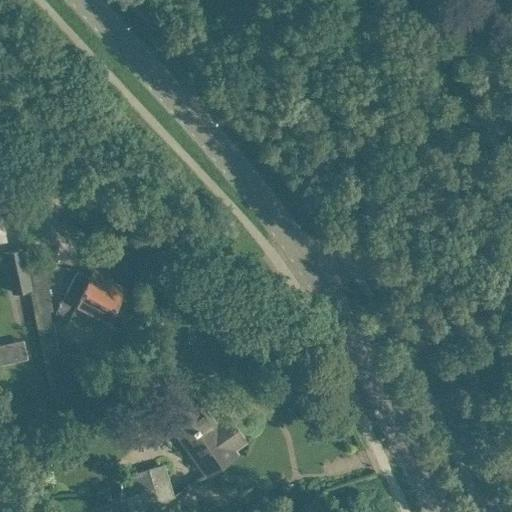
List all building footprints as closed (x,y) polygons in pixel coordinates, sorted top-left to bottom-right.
[(13,292),(31,288),(22,249),(5,253),(13,292)] [(50,311),(52,310),(47,284),(53,282),(50,264),(31,267),(43,333),(53,331),(50,311)] [(60,301),(59,303),(60,303),(55,312),(75,322),(76,325),(98,336),(107,319),(108,319),(123,290),(92,274),(90,277),(77,270),(61,302),(60,301)] [(0,363),(28,358),(23,339),(0,343),(0,363)] [(169,421),(170,421),(181,437),(206,473),(236,452),(233,448),(244,441),(233,426),(223,434),(199,400),(169,421)] [(161,511),(158,500),(170,497),(170,498),(171,498),(162,466),(148,470),(153,487),(125,495),(126,498),(127,498),(131,511),(161,511)]
